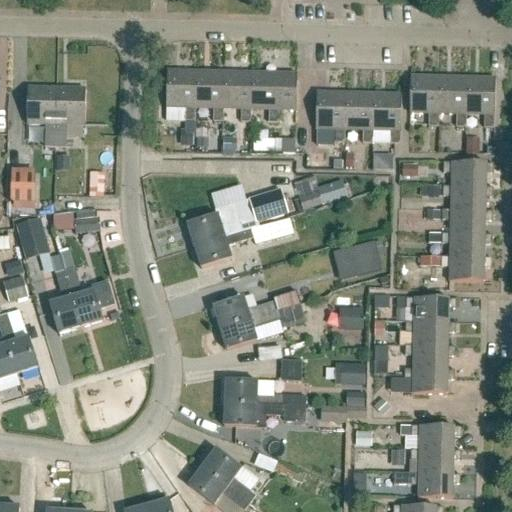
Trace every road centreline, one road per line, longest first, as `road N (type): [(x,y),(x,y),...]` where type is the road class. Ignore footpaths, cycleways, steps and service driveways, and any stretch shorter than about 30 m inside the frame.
road 1 (residential): [(0,447),(89,458),(114,453),(139,440),(160,413),(163,358),(129,231),(134,29)]
road 2 (residential): [(511,39),(134,29)]
road 3 (residential): [(134,29),(0,26)]
